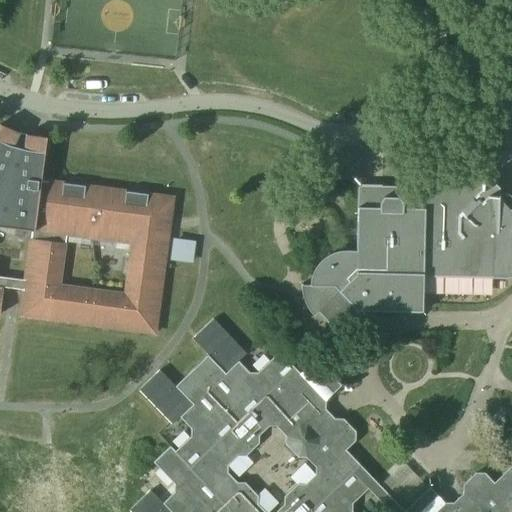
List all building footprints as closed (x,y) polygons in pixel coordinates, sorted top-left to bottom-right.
[(418,37),(418,47),(424,54),(434,54),(441,47),(441,37),(435,30),(425,30),(418,37)] [(47,138),(26,135),(26,137),(18,135),(19,133),(0,124),(0,312),(3,288),(13,289),(23,291),(20,315),(154,333),(169,224),(172,198),(41,181),(47,138)] [(302,283),(301,283),(301,284),(301,288),(301,291),(302,294),(303,298),(304,301),(306,304),(308,307),(309,310),(312,312),(314,315),(317,311),(340,335),(359,316),(369,317),(370,309),(422,310),(423,276),(494,278),(505,278),(511,276),(511,212),(511,210),(511,209),(510,210),(495,196),(498,196),(498,195),(497,195),(482,179),(482,180),(432,179),(423,179),(422,186),(382,185),(381,185),(357,185),(357,226),(357,232),(357,250),(345,249),(342,250),(338,250),(335,251),(332,252),(329,253),(326,255),(324,256),(321,258),(319,261),(317,263),(315,266),(313,269),(312,272),(311,275),(310,278),(310,281),(310,284),(310,287),(302,288),(302,286),(302,284),(302,283)] [(177,240),(174,260),(190,262),(193,242),(177,240)] [(511,511),(511,465),(494,483),(484,473),(475,473),(463,485),(462,494),(453,503),(444,503),(437,496),(429,487),(404,511),(389,496),(345,450),(355,441),(355,432),(343,419),(334,419),(325,409),(325,401),(341,386),(315,359),(299,374),(295,369),(279,352),(268,362),(257,373),(249,373),(238,361),(246,354),(213,319),(192,339),(207,355),(175,387),(159,370),(139,390),(172,425),(180,417),(191,429),(190,437),(175,451),(170,446),(153,462),(174,484),(174,492),(163,503),(150,490),(129,510),(130,511),(352,511),(352,504),(368,489),(389,511),(511,511)] [(410,470),(386,493),(403,510),(427,488),(410,470)]
